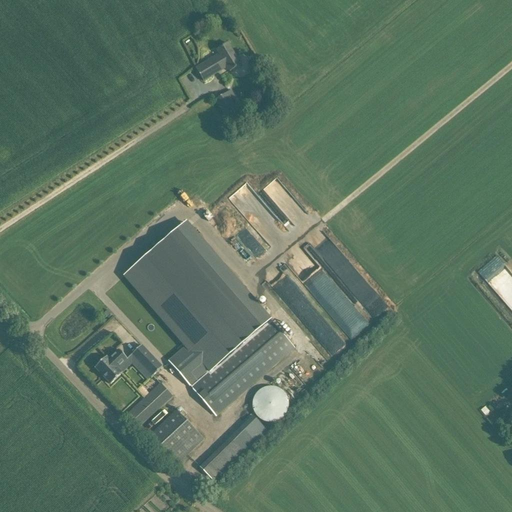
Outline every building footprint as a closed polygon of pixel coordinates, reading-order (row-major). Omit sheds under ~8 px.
[(230,72),(241,65),(228,43),(217,50),(220,54),(196,69),(203,81),(227,67),(230,72)] [(226,117),(236,110),(226,93),(215,100),(226,117)] [(265,242),(282,229),(249,186),(232,199),(265,242)] [(185,223),(126,275),(188,345),(169,362),(190,386),(191,385),(268,317),(185,223)] [(350,339),(367,325),(322,270),(328,265),(314,247),(307,253),(305,249),(281,268),(308,301),(315,295),(350,339)] [(511,283),(511,274),(497,256),(480,269),(498,291),(503,287),(510,281),(511,283)] [(191,385),(190,386),(216,416),(294,347),(294,346),(268,317),(191,385)] [(162,367),(141,345),(132,355),(153,376),(162,367)] [(117,369),(127,360),(118,350),(108,360),(106,357),(95,368),(110,385),(121,374),(117,369)] [(123,417),(136,430),(172,396),(160,383),(123,417)] [(255,414),(257,417),(261,420),(266,423),(271,423),(277,422),(282,419),(286,414),(288,409),(289,403),(287,397),(284,392),(280,389),(275,388),(270,387),(265,388),(259,391),(256,395),(253,399),(252,404),(253,409),(255,414)] [(147,439),(175,467),(204,438),(177,410),(147,439)] [(233,433),(247,448),(256,439),(242,424),(233,433)]
